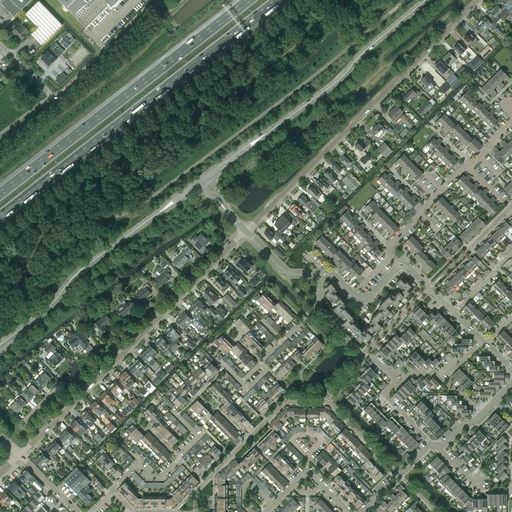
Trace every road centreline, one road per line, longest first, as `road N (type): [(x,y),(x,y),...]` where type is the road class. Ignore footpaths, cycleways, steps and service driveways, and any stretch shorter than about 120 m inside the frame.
road 1 (motorway): [(0,218),(279,0)]
road 2 (residential): [(245,230),(475,0)]
road 3 (motorway): [(249,0),(0,195)]
road 4 (residential): [(67,408),(245,230)]
road 5 (secondary): [(270,130),(424,0)]
road 6 (secondary): [(16,332),(142,223)]
road 7 (residential): [(226,367),(241,382),(319,303),(319,274)]
road 8 (residential): [(112,492),(136,463),(161,476),(198,437),(172,411)]
road 9 (unclassified): [(57,103),(162,0)]
road 10 (residential): [(430,444),(383,394),(396,381),(370,355)]
